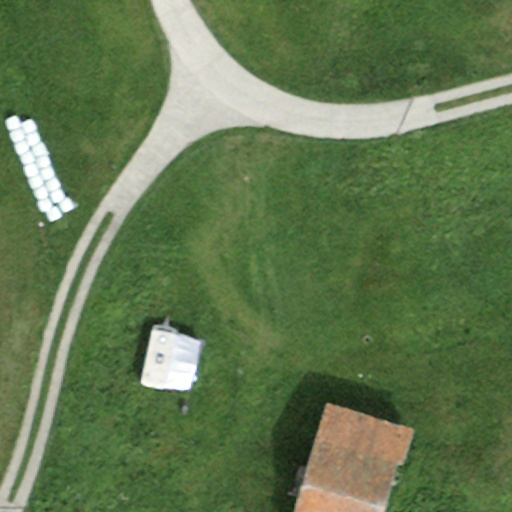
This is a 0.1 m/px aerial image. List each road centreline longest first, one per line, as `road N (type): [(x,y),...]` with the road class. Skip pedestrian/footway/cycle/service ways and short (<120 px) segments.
road 1 (track): [(14,511),(100,220),(210,100)]
road 2 (track): [(210,100),(378,128),(511,96)]
